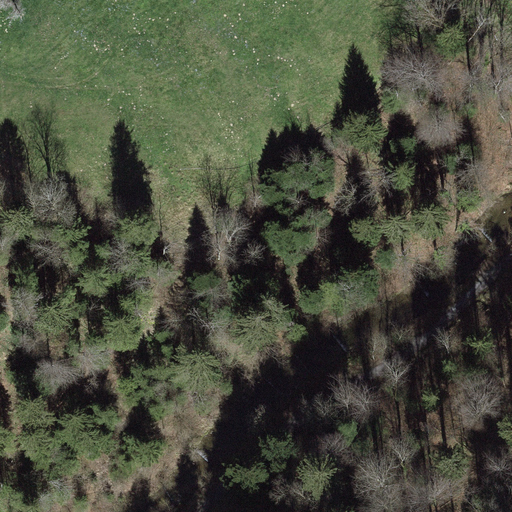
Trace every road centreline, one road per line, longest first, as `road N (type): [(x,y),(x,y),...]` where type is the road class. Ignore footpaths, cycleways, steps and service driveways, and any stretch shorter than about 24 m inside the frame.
road 1 (track): [(401,358),(488,330),(372,439),(353,482),(511,432)]
road 2 (track): [(203,511),(265,445),(401,358),(511,260)]
